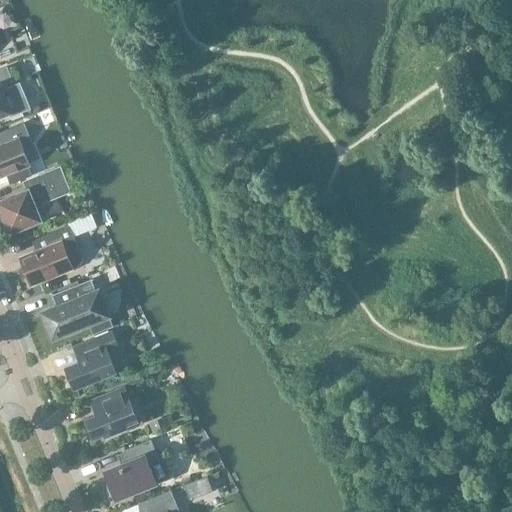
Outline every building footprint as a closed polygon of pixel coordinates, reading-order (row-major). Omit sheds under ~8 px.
[(0,116),(8,113),(10,118),(31,110),(20,83),(13,86),(6,68),(0,70),(0,116)] [(0,134),(4,145),(0,146),(0,177),(7,174),(10,184),(32,175),(28,166),(30,165),(22,148),(32,144),(23,123),(0,132),(0,134)] [(69,191),(67,187),(59,168),(24,182),(27,191),(0,202),(0,210),(9,233),(39,220),(39,218),(45,215),(40,203),(69,191)] [(70,221),(77,237),(100,227),(94,211),(70,221)] [(20,268),(19,271),(22,277),(24,278),(27,277),(30,285),(31,285),(31,284),(70,268),(71,269),(72,268),(79,265),(81,261),(77,249),(78,249),(69,226),(46,235),(51,247),(21,259),(21,258),(19,259),(23,267),(20,268)] [(56,307),(41,313),(52,339),(64,334),(65,336),(77,331),(76,329),(88,325),(92,335),(112,327),(108,316),(110,316),(99,288),(95,290),(93,286),(91,281),(93,280),(92,279),(51,295),(56,307)] [(73,390),(112,374),(104,354),(119,348),(112,331),(72,347),(78,362),(64,368),(63,368),(73,391),(73,390)] [(93,440),(93,439),(103,435),(104,438),(127,429),(126,426),(137,422),(124,387),(89,401),(95,415),(85,420),(85,419),(84,419),(93,440)] [(173,425),(169,415),(147,424),(151,434),(173,425)] [(128,463),(105,472),(109,482),(106,483),(106,486),(107,490),(108,493),(110,496),(112,499),(115,497),(116,499),(154,484),(154,482),(156,482),(157,484),(168,479),(168,477),(170,476),(163,461),(162,461),(161,460),(157,461),(149,440),(123,451),(128,463)] [(138,504),(140,511),(178,511),(170,491),(138,504)]
